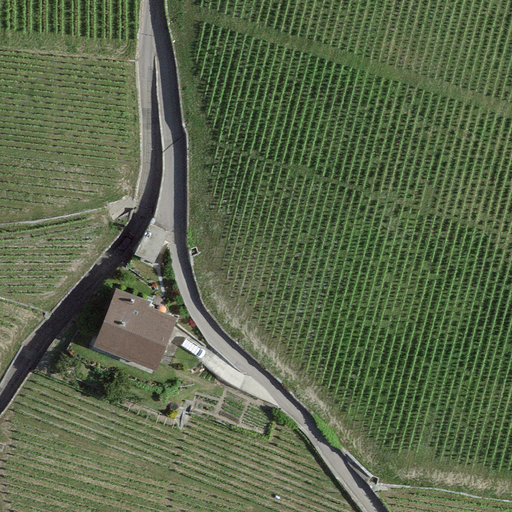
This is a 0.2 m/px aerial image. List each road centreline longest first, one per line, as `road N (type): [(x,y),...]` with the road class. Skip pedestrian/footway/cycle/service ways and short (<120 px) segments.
road 1 (unclassified): [(373,511),(300,416),(205,331),(186,287),(175,227),(175,136),(152,14)]
road 2 (unclassified): [(152,14),(145,205),(123,246),(29,353),(0,405)]
